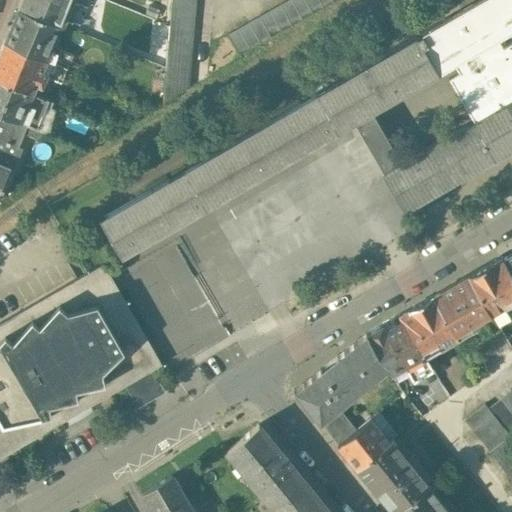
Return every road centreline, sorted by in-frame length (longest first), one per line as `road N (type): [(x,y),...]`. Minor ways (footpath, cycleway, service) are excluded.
road 1 (residential): [(511,218),(252,374)]
road 2 (residential): [(252,374),(33,511)]
road 3 (residential): [(364,511),(252,374)]
